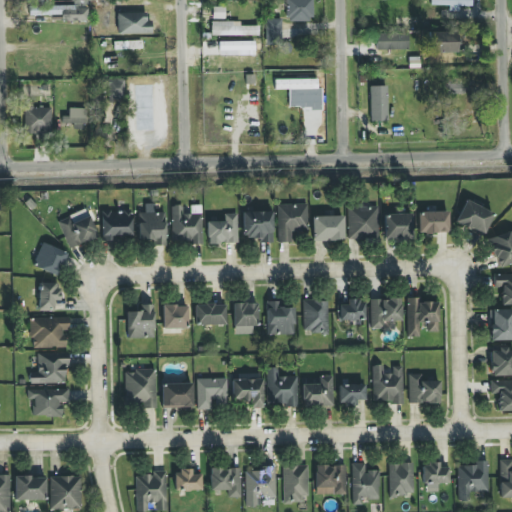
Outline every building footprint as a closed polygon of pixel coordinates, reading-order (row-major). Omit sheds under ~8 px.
[(313,20),(312,0),(285,0),(286,21),(313,20)] [(470,0),(430,0),(430,5),(448,6),(448,11),(458,11),(458,6),(471,7),(470,0)] [(88,21),(87,6),(28,7),(29,16),(60,15),(60,22),(88,21)] [(118,35),(150,34),(149,12),(117,13),(118,35)] [(265,46),(281,46),(281,19),(266,19),(265,46)] [(258,36),(258,26),(240,26),(240,21),(211,21),(211,35),(258,36)] [(457,53),(456,32),(431,33),(431,53),(457,53)] [(408,49),(407,33),(375,34),(376,50),(408,49)] [(254,42),(219,41),(218,50),(254,50),(254,42)] [(321,88),(317,88),(317,79),(274,80),(274,90),(289,90),(289,109),(321,108),(321,88)] [(124,96),(124,81),(106,80),(106,95),(124,96)] [(370,121),(387,121),(386,86),(369,87),(370,121)] [(51,108),(24,107),(23,135),(51,136),(51,108)] [(61,124),(74,124),(74,130),(85,130),(85,108),(69,108),(69,117),(61,117),(61,124)] [(482,236),(494,214),(466,200),(455,221),(482,236)] [(165,246),(166,213),(154,212),(154,204),(145,204),(145,213),(138,213),(138,240),(153,240),(152,245),(165,246)] [(306,204),(277,205),(278,243),(291,242),(291,233),(307,232),(306,204)] [(201,243),(200,211),(191,211),(191,214),(183,214),(182,205),(171,206),(172,244),(201,243)] [(377,206),(347,207),(348,240),(378,239),(377,206)] [(97,238),(86,210),(58,220),(68,249),(97,238)] [(131,210),(101,211),(102,241),(114,241),(114,237),(131,236),(131,210)] [(272,211),(242,212),(242,238),(258,238),(258,243),(272,243),(272,211)] [(448,233),(448,212),(417,212),(417,233),(448,233)] [(207,244),(237,244),(237,214),(224,214),(224,222),(207,222),(207,244)] [(411,214),(383,215),(384,240),(412,239),(411,214)] [(312,241),(343,241),(343,216),(312,217),(312,241)] [(498,268),(511,263),(511,230),(488,238),(498,268)] [(33,266),(57,277),(67,253),(43,243),(33,266)] [(511,274),(493,274),(493,288),(501,288),(501,305),(511,305),(511,274)] [(60,283),(38,283),(38,311),(60,311),(60,283)] [(419,337),(419,323),(427,323),(427,332),(437,332),(437,302),(418,302),(418,298),(407,298),(407,337),(419,337)] [(369,329),(383,329),(383,322),(401,321),(400,299),(369,299),(369,329)] [(328,333),(327,300),(303,301),(303,333),(328,333)] [(364,321),(364,300),(346,301),(346,305),(337,305),(338,321),(364,321)] [(293,308),(278,308),(278,301),(266,302),(267,335),(294,335),(293,308)] [(234,335),(252,334),(252,326),(257,326),(257,303),(233,304),(234,335)] [(225,325),(224,304),(195,304),(195,325),(225,325)] [(153,305),(141,305),(141,312),(126,312),(127,338),(154,338),(153,305)] [(187,328),(186,305),(162,306),(163,329),(187,328)] [(511,309),(489,310),(490,341),(511,340),(511,309)] [(68,317),(30,318),(31,348),(66,347),(66,332),(69,332),(68,317)] [(511,376),(511,349),(490,349),(490,376),(511,376)] [(67,383),(66,353),(37,353),(38,373),(29,373),(29,384),(67,383)] [(373,403),(402,402),(401,367),(392,367),(392,374),(383,374),(383,365),(372,366),(373,403)] [(267,406),(297,405),(296,376),(277,377),(277,368),(266,368),(267,406)] [(125,371),(125,404),(143,404),(144,409),(156,408),(155,370),(125,371)] [(409,404),(439,403),(439,381),(421,382),(420,374),(408,374),(409,404)] [(301,385),(302,407),(333,406),(332,376),(321,377),(322,384),(301,385)] [(226,378),(196,379),(197,410),(211,409),(211,404),(227,404),(226,378)] [(262,379),(231,380),(232,403),(248,402),(249,408),(263,408),(262,379)] [(511,411),(511,380),(489,381),(490,394),(497,394),(498,412),(511,411)] [(161,408),(192,408),(192,383),(161,384),(161,408)] [(339,405),(356,405),(355,400),(365,400),(364,384),(338,385),(339,405)] [(68,389),(27,388),(27,400),(32,400),(32,416),(60,417),(61,402),(68,403),(68,389)] [(511,468),(511,469),(511,460),(499,460),(500,498),(511,497),(511,468)] [(487,461),(475,461),(475,466),(457,466),(458,501),(469,501),(469,492),(488,492),(487,461)] [(388,464),(389,496),(413,495),(412,463),(388,464)] [(352,505),(362,505),(362,499),(379,499),(378,471),(365,471),(365,464),(351,464),(352,505)] [(439,468),(439,464),(422,464),(421,484),(448,484),(448,468),(439,468)] [(346,494),(345,465),(314,466),(315,495),(346,494)] [(307,466),(282,466),(283,503),(308,503),(307,466)] [(275,467),(258,467),(258,471),(245,471),(245,506),(257,507),(257,497),(275,497),(275,467)] [(240,469),(210,468),(209,490),(228,491),(228,497),(240,498),(240,469)] [(174,491),(201,491),(202,475),(191,475),(191,470),(174,470),(174,491)] [(166,511),(165,471),(151,472),(151,475),(135,476),(136,511),(142,511),(148,511),(147,503),(156,503),(156,511),(166,511)] [(0,511),(9,511),(9,477),(0,476),(0,511)] [(80,476),(49,477),(50,510),(81,509),(80,476)] [(14,500),(45,501),(45,477),(15,477),(14,500)]
